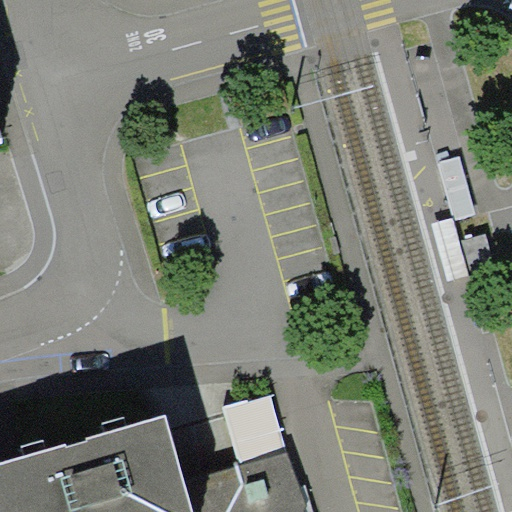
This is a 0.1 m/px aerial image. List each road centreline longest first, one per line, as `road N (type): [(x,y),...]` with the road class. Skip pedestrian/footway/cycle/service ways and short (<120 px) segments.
road 1 (residential): [(51,78),(92,244),(77,291),(0,333)]
road 2 (residential): [(51,78),(344,0)]
